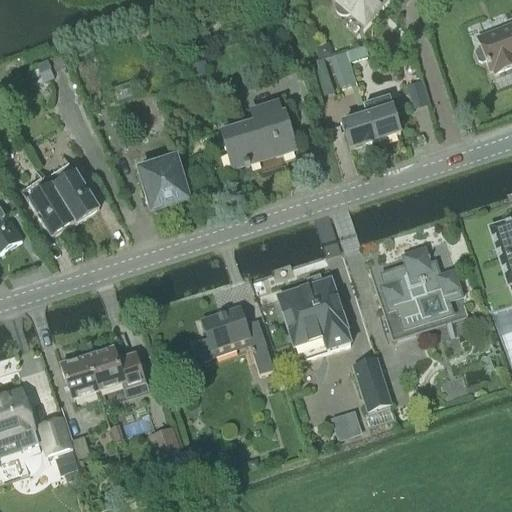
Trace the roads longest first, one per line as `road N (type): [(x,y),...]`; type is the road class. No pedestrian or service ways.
road 1 (tertiary): [(0,307),(461,161)]
road 2 (residential): [(461,161),(418,39),(417,14),(427,0)]
